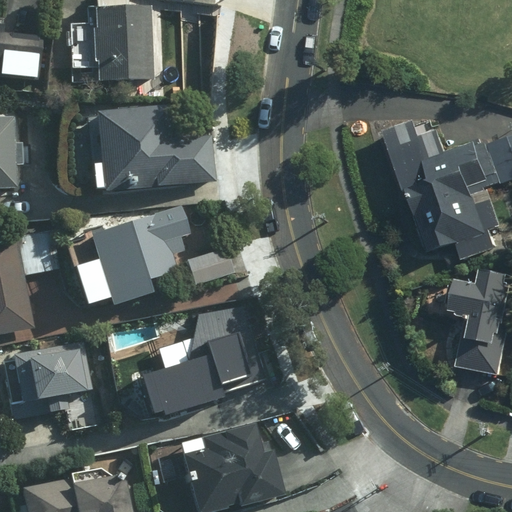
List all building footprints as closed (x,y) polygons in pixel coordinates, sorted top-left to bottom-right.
[(153,6),(89,7),(90,84),(154,83),(153,6)] [(0,76),(37,78),(38,35),(0,34),(0,76)] [(91,193),(217,184),(214,142),(167,145),(164,108),(85,113),(91,193)] [(417,120),(381,133),(425,256),(451,247),(457,265),(499,250),(492,230),(503,227),(491,192),(511,184),(511,134),(449,157),(441,134),(424,140),(417,120)] [(10,121),(0,121),(0,196),(13,196),(10,121)] [(198,255),(185,204),(81,232),(103,315),(158,301),(153,282),(187,272),(192,289),(232,279),(224,248),(198,255)] [(80,291),(65,294),(51,229),(0,239),(0,336),(34,329),(36,340),(88,329),(80,291)] [(502,376),(511,295),(511,277),(481,274),(479,287),(456,284),(452,316),(468,318),(462,371),(502,376)] [(217,346),(209,318),(143,338),(157,388),(150,390),(161,428),(231,408),(226,391),(265,379),(252,336),(217,346)] [(94,410),(80,342),(0,357),(0,399),(5,427),(94,410)] [(253,427),(174,448),(191,511),(222,511),(233,509),(233,511),(247,511),(284,502),(271,455),(261,458),(253,427)] [(103,484),(100,474),(14,492),(18,511),(127,511),(121,480),(103,484)]
